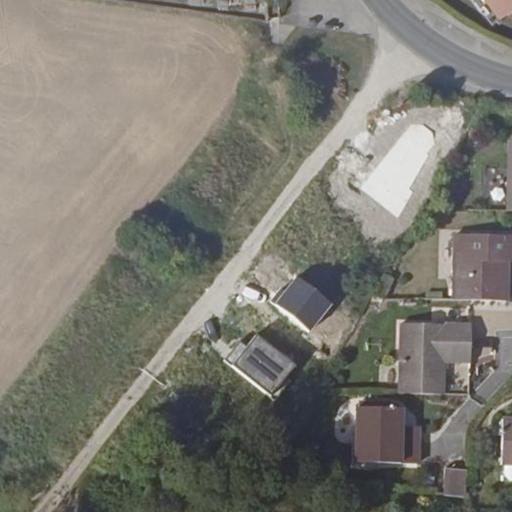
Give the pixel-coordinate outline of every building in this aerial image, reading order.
[(459,291),(511,292),(511,229),(460,228),(459,291)] [(405,385),(448,386),(449,352),(474,353),(475,317),(406,315),(405,385)] [(362,401),(361,454),(423,456),(423,428),(407,428),(407,418),(407,402),(362,401)] [(407,428),(423,428),(423,418),(407,418),(407,428)] [(451,490),(472,493),(473,466),(452,465),(451,490)]
